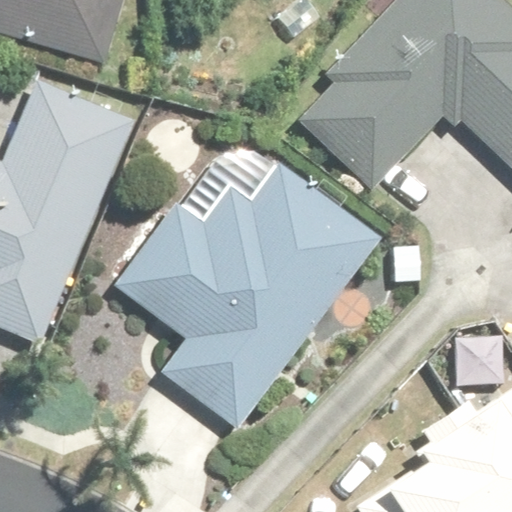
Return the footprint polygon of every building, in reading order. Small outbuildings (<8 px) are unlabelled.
[(0,0),(0,38),(98,67),(117,0),(0,0)] [(511,19),(491,0),(404,0),(291,123),(371,197),(444,118),(511,180),(511,19)] [(126,125),(31,88),(0,166),(0,334),(37,349),(126,125)] [(373,247),(272,173),(245,210),(229,199),(203,235),(174,213),(115,293),(186,345),(160,379),(236,435),(373,247)] [(511,511),(511,392),(474,419),(466,408),(414,444),(427,463),(357,511),(511,511)]
